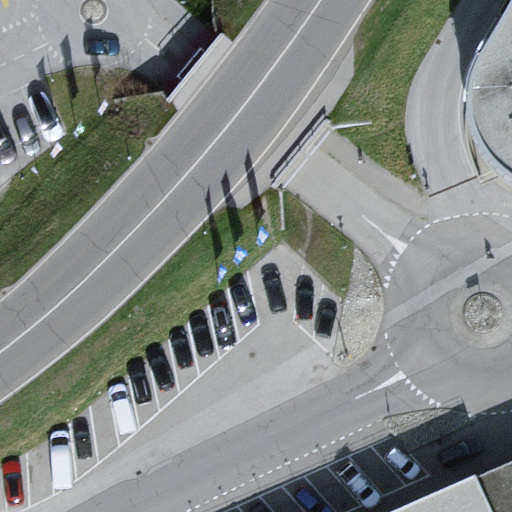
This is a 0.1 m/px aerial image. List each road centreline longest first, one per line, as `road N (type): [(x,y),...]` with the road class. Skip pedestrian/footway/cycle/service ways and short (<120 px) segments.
road 1 (secondary): [(0,352),(187,176),(321,0)]
road 2 (residential): [(144,511),(426,358)]
road 3 (residential): [(511,247),(465,243),(423,271),(410,315),(426,358)]
